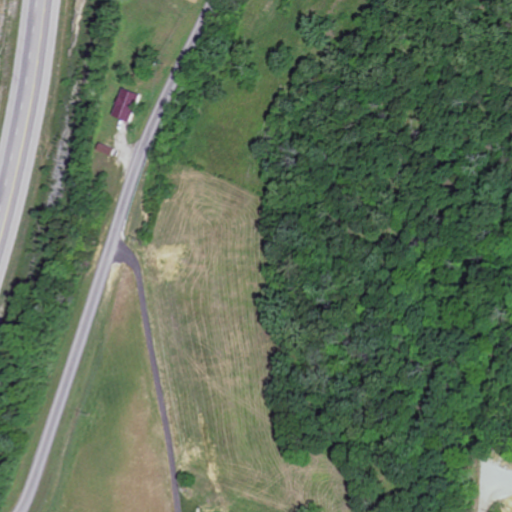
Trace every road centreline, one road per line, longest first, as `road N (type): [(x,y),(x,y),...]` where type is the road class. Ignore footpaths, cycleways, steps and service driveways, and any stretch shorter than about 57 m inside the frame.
road 1 (residential): [(16,511),(34,480),(160,107),(213,0)]
road 2 (trunk): [(33,0),(0,198)]
